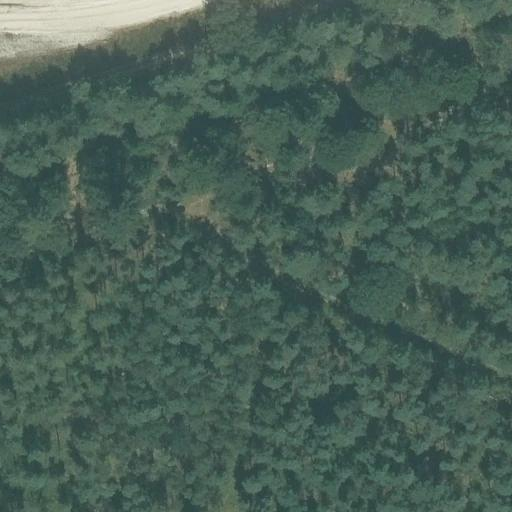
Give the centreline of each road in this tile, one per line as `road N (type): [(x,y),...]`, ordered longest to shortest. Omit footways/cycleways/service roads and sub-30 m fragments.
road 1 (track): [(0,258),(511,97)]
road 2 (track): [(511,379),(310,291),(175,202)]
